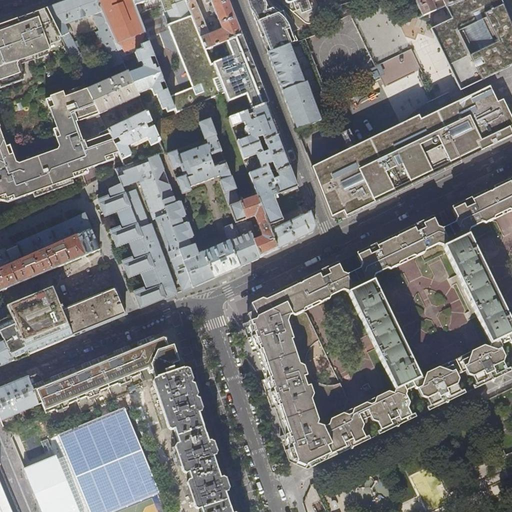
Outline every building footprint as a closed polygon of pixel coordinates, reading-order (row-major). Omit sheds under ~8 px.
[(70,0),(47,8),(61,37),(83,81),(95,75),(84,51),(79,53),(77,48),(80,46),(77,41),(74,42),(71,38),(80,35),(81,38),(85,36),(84,33),(85,33),(82,26),(84,26),(82,22),(89,19),(88,16),(92,15),(99,30),(96,32),(112,67),(124,62),(114,41),(95,0),(70,0)] [(137,13),(132,0),(95,0),(114,41),(119,39),(120,40),(121,40),(121,43),(136,37),(135,35),(136,34),(136,33),(144,30),(138,14),(137,13)] [(132,0),(137,13),(141,12),(142,10),(140,4),(147,1),(147,2),(149,1),(149,0),(150,0),(160,0),(162,5),(165,12),(168,11),(173,23),(192,16),(185,0),(132,0)] [(228,0),(185,0),(192,16),(205,49),(225,41),(242,35),(228,0)] [(285,0),(286,1),(286,2),(287,3),(290,3),(294,2),(295,6),(298,5),(302,13),(312,10),(308,0),(246,0),(248,4),(263,42),(265,48),(267,53),(290,44),(295,43),(283,12),(278,13),(273,8),(266,11),(267,4),(265,0),(285,0)] [(432,175),(460,161),(458,158),(490,143),(492,146),(498,143),(511,136),(511,135),(511,28),(504,8),(500,0),(462,0),(457,2),(457,1),(445,6),(452,18),(430,29),(460,90),(461,90),(465,99),(454,104),(448,93),(432,101),(431,102),(426,105),(417,111),(413,114),(402,125),(395,133),(396,137),(360,154),(356,146),(311,167),(330,217),(337,214),(342,212),(344,217),(432,175)] [(415,0),(423,16),(435,11),(431,2),(436,0),(442,0),(445,6),(457,1),(456,0),(415,0)] [(38,12),(27,16),(26,16),(0,25),(0,85),(7,83),(6,80),(13,77),(14,80),(25,76),(20,64),(22,61),(50,51),(47,42),(61,37),(47,8),(38,12)] [(266,104),(268,103),(260,83),(248,51),(246,52),(244,48),(243,45),(245,44),(242,35),(225,41),(231,56),(211,63),(205,49),(192,16),(173,23),(167,25),(192,88),(170,96),(173,106),(176,114),(221,96),(225,94),(226,97),(227,97),(229,103),(244,96),(245,97),(246,96),(252,110),(266,104)] [(141,69),(129,74),(138,94),(150,90),(152,90),(154,96),(157,95),(162,108),(162,109),(166,108),(169,117),(176,114),(173,106),(170,96),(149,42),(140,46),(142,49),(136,51),(135,53),(139,63),(141,62),(143,65),(141,69)] [(303,79),(299,68),(302,67),(300,62),(297,63),(295,60),(301,58),(300,55),(295,56),(290,44),(267,53),(274,71),(284,96),(288,108),(297,129),(330,116),(325,104),(316,108),(312,99),(317,97),(315,92),(313,90),(309,91),(306,82),(311,80),(310,76),(303,79)] [(384,86),(420,71),(411,50),(369,68),(374,79),(380,76),(384,86)] [(128,72),(88,90),(99,114),(114,107),(116,110),(118,109),(117,106),(139,97),(138,94),(129,74),(128,72)] [(74,179),(73,175),(90,169),(106,163),(104,158),(118,153),(107,130),(98,134),(99,136),(82,142),(75,123),(99,114),(88,90),(87,89),(66,97),(64,92),(51,96),(54,106),(50,108),(60,137),(56,138),(59,147),(58,150),(18,164),(15,163),(12,155),(8,156),(0,134),(0,197),(3,196),(4,200),(11,197),(12,201),(74,179)] [(229,119),(232,127),(244,123),(249,137),(237,141),(240,150),(278,136),(271,118),(266,105),(266,104),(252,110),(229,119)] [(159,142),(151,124),(146,112),(107,130),(118,153),(122,160),(130,156),(126,147),(139,141),(144,149),(159,142)] [(215,134),(209,118),(198,121),(205,138),(215,134)] [(223,157),(215,136),(205,140),(207,146),(177,157),(181,167),(187,164),(188,164),(191,175),(185,177),(189,188),(218,177),(219,178),(221,182),(231,178),(225,163),(216,166),(215,163),(212,164),(211,161),(223,157)] [(283,150),(278,136),(240,150),(244,159),(256,154),(261,169),(249,173),(252,182),(271,175),(267,165),(272,163),(276,173),(290,167),(283,150)] [(177,157),(175,152),(166,156),(172,170),(181,167),(177,157)] [(179,250),(147,158),(116,170),(121,184),(123,187),(139,181),(152,220),(156,219),(182,291),(191,288),(178,250),(179,250)] [(291,172),(290,167),(276,173),(271,175),(252,182),(257,196),(270,231),(283,225),(274,200),(298,191),(297,187),(294,179),(291,172)] [(189,188),(185,177),(175,180),(181,196),(190,192),(189,188)] [(189,188),(219,178),(218,177),(189,188)] [(433,217),(399,233),(398,233),(391,237),(388,238),(373,245),(357,253),(362,264),(361,268),(347,275),(342,273),(338,263),(304,278),(303,279),(294,283),(293,284),(280,290),(250,304),(253,311),(251,316),(249,321),(242,324),(248,343),(268,402),(286,456),(288,462),(306,470),(318,464),(367,440),(379,435),(383,433),(394,427),(413,418),(415,417),(413,413),(409,415),(406,408),(408,403),(404,394),(405,391),(403,386),(395,390),(393,393),(388,391),(363,403),(329,420),(327,425),(324,427),(317,424),(318,421),(311,399),(313,395),(310,385),(307,387),(304,377),(307,375),(304,366),(299,364),(291,340),(293,339),(288,322),(289,316),(292,315),(296,316),(308,310),(316,306),(327,301),(329,300),(330,297),(342,291),(348,294),(373,282),(375,275),(388,269),(391,270),(403,265),(411,261),(424,254),(425,251),(438,245),(444,247),(468,236),(470,229),(483,223),(486,224),(498,219),(506,215),(511,212),(511,178),(494,187),(493,187),(485,191),(483,192),(451,207),(457,219),(455,223),(452,224),(445,227),(442,229),(438,227),(433,217)] [(239,202),(231,179),(221,183),(229,206),(239,202)] [(165,299),(129,204),(128,205),(120,184),(109,189),(112,198),(99,203),(100,206),(104,216),(117,211),(123,229),(111,233),(112,236),(116,247),(129,242),(135,260),(123,264),(123,266),(128,278),(140,273),(147,290),(134,295),(135,297),(140,309),(165,299)] [(123,187),(121,184),(120,184),(128,205),(129,204),(125,193),(123,187)] [(176,294),(151,224),(148,225),(135,190),(125,193),(129,204),(165,299),(176,294)] [(285,246),(312,233),(315,226),(309,212),(283,225),(270,231),(257,196),(239,202),(245,219),(254,217),(255,217),(261,236),(261,238),(253,241),(259,258),(285,246)] [(235,224),(246,220),(245,219),(239,202),(229,206),(235,224)] [(68,222),(52,229),(59,243),(90,229),(84,215),(68,222)] [(259,258),(253,241),(252,237),(249,230),(246,220),(235,224),(224,229),(228,242),(202,252),(199,254),(198,251),(195,244),(179,250),(178,250),(191,288),(235,269),(259,258)] [(0,269),(59,243),(52,229),(49,231),(38,235),(33,238),(26,241),(1,252),(0,252),(0,269)] [(93,237),(90,229),(59,243),(0,269),(0,291),(99,250),(93,237)] [(511,333),(511,326),(468,236),(444,247),(490,344),(498,340),(507,336),(511,333)] [(68,306),(113,286),(114,286),(112,280),(109,274),(107,269),(94,275),(95,278),(67,290),(69,295),(64,298),(68,306)] [(420,378),(373,282),(348,294),(395,390),(403,386),(412,382),(420,378)] [(125,315),(113,286),(68,306),(66,310),(61,312),(72,337),(112,320),(125,315)] [(68,339),(72,337),(61,312),(60,309),(62,308),(61,307),(59,307),(52,289),(7,308),(29,355),(68,339)] [(29,355),(7,308),(5,305),(0,307),(0,336),(12,362),(18,359),(24,357),(29,355)] [(0,366),(12,362),(0,336),(0,366)] [(157,345),(154,336),(153,336),(137,342),(129,346),(115,351),(84,364),(52,377),(42,382),(40,377),(36,375),(32,376),(28,378),(37,406),(42,404),(46,413),(55,410),(56,412),(69,407),(68,405),(87,397),(88,400),(101,395),(100,392),(119,384),(120,387),(132,381),(131,378),(138,376),(140,375),(139,372),(147,369),(157,345)] [(510,371),(508,368),(505,369),(501,362),(503,357),(499,349),(500,345),(498,340),(490,344),(489,347),(484,345),(424,374),(423,379),(420,378),(412,382),(414,387),(417,387),(421,396),(427,398),(430,405),(427,407),(428,411),(450,400),(489,382),(510,371)] [(147,369),(149,372),(152,370),(155,378),(153,379),(152,382),(167,428),(170,427),(171,430),(173,430),(178,444),(175,445),(177,448),(175,449),(182,471),(184,470),(185,474),(188,473),(190,480),(187,481),(189,485),(187,486),(194,507),(196,506),(197,510),(200,509),(200,511),(231,511),(226,496),(225,493),(227,492),(223,477),(220,478),(219,474),(213,456),(215,456),(210,441),(208,442),(202,424),(199,413),(201,412),(192,388),(186,369),(181,370),(174,346),(173,346),(164,349),(161,347),(157,345),(147,369)] [(37,406),(28,378),(27,377),(4,386),(0,388),(0,419),(1,421),(1,420),(12,416),(37,406)] [(66,457),(57,460),(78,511),(110,511),(158,494),(124,410),(59,436),(66,457)] [(55,455),(23,468),(41,511),(78,511),(57,460),(55,455)] [(19,511),(0,465),(0,511),(19,511)]
